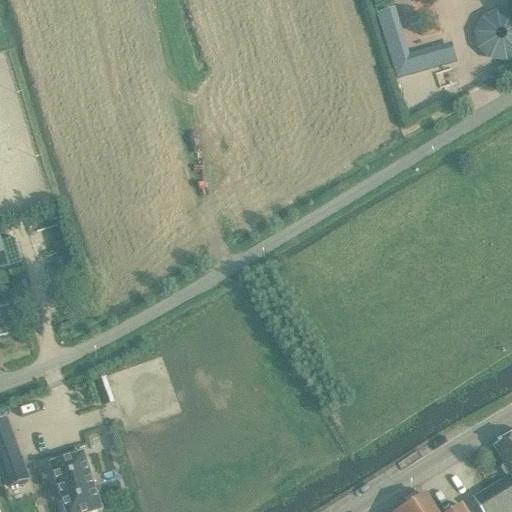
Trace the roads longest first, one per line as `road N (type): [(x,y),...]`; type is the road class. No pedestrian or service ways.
road 1 (unclassified): [(0,390),(231,272),(511,101)]
road 2 (tertiary): [(350,511),(511,413)]
